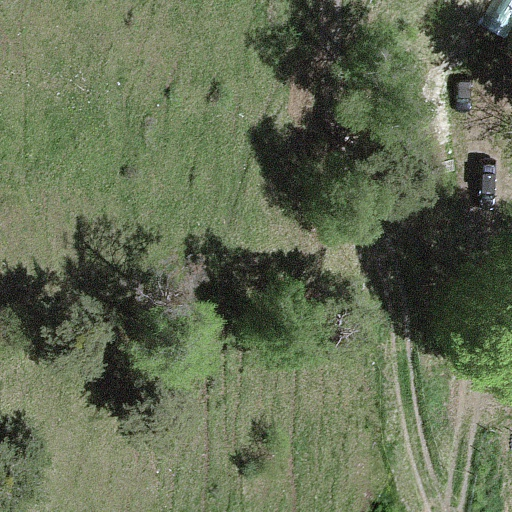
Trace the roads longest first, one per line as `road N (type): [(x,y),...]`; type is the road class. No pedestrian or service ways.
road 1 (track): [(440,511),(409,412),(393,271),(337,121),(332,0)]
road 2 (track): [(453,511),(478,323),(479,71)]
